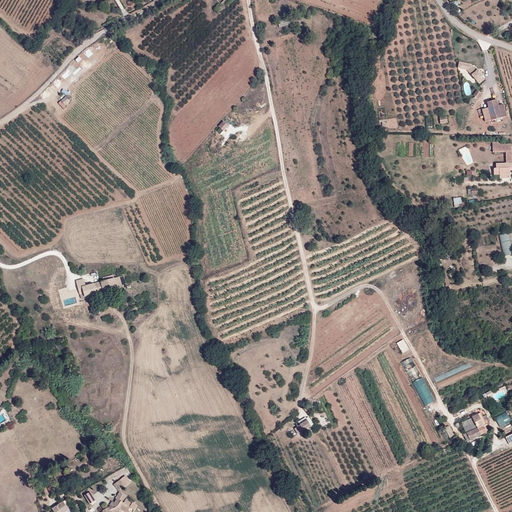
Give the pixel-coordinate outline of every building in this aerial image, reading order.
[(294,23),(292,18),(278,22),(279,27),(294,23)] [(472,66),(467,70),(479,84),(484,79),(482,76),(483,75),(478,70),(477,71),(472,66)] [(65,106),(70,101),(65,97),(61,101),(65,106)] [(496,100),(487,102),(492,121),(501,118),(498,106),(496,100)] [(503,104),(498,106),(501,118),(507,116),(503,104)] [(223,131),(228,125),(224,122),(219,127),(223,131)] [(511,163),(511,145),(492,145),(493,152),(505,152),(506,164),(496,164),(496,169),(493,169),(494,175),(499,174),(510,174),(510,170),(510,167),(511,167),(511,163)] [(511,253),(511,241),(510,233),(500,235),(505,256),(511,253)] [(114,278),(117,287),(117,290),(122,288),(121,286),(119,276),(114,278)] [(104,281),(101,281),(104,291),(117,287),(114,278),(104,281)] [(104,291),(101,281),(87,285),(90,295),(104,291)] [(75,296),(64,300),(65,305),(77,302),(75,296)] [(397,343),(403,353),(410,349),(404,339),(397,343)] [(406,366),(414,363),(412,358),(404,361),(406,366)] [(425,405),(434,402),(424,378),(419,380),(421,385),(417,386),(425,405)] [(507,412),(496,417),(500,427),(511,422),(507,412)] [(482,413),(473,418),(475,422),(464,427),(466,433),(463,435),(467,442),(487,432),(484,425),(487,424),(482,413)] [(475,422),(473,418),(462,423),(464,427),(475,422)] [(311,426),(307,420),(300,424),(304,431),(311,426)] [(451,439),(455,437),(449,427),(445,429),(448,434),(448,433),(451,439)] [(114,485),(119,490),(124,486),(120,480),(114,485)] [(91,492),(86,495),(90,504),(96,501),(91,492)] [(115,511),(122,509),(127,511),(133,511),(135,510),(130,507),(133,502),(125,498),(126,496),(120,492),(116,498),(117,499),(115,503),(112,507),(109,509),(108,508),(103,510),(104,511),(115,511)] [(63,502),(57,506),(60,511),(65,511),(69,509),(63,502)]
